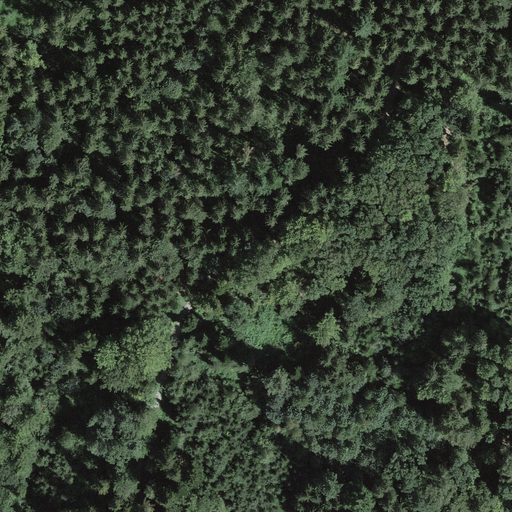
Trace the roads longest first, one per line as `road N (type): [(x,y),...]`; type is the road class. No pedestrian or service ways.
road 1 (track): [(439,0),(408,42),(359,176),(196,294),(161,382),(126,511)]
road 2 (track): [(296,0),(400,66)]
